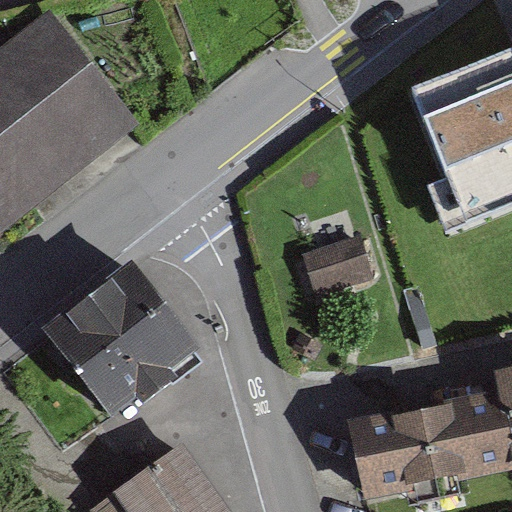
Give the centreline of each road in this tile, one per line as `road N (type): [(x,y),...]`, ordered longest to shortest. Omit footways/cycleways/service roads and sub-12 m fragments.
road 1 (residential): [(292,511),(224,266),(166,183)]
road 2 (residential): [(166,183),(407,0)]
road 3 (residential): [(0,311),(166,183)]
